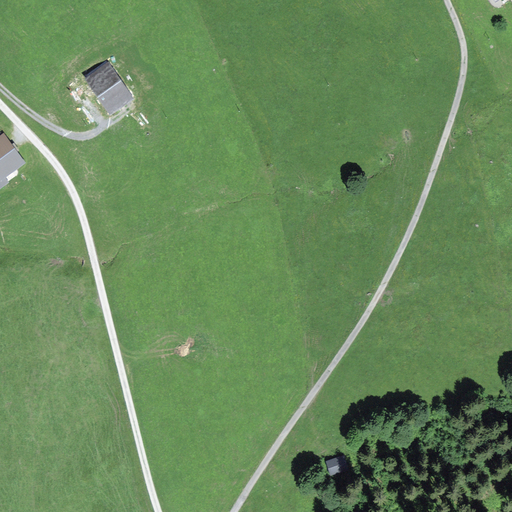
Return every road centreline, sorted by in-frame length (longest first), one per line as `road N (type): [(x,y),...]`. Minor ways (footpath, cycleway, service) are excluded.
road 1 (unclassified): [(237,511),(371,306),(411,228),(461,84),(463,45),(447,0)]
road 2 (unclassified): [(0,104),(56,164),(82,216),(155,511)]
road 3 (track): [(120,114),(91,133),(68,134),(0,85)]
